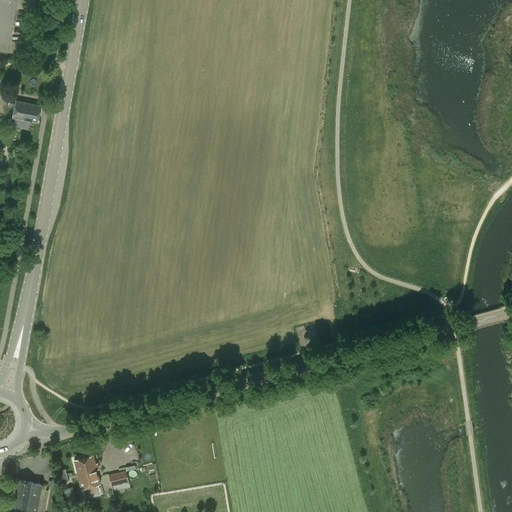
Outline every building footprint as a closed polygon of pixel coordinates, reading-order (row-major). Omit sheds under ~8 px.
[(0,0),(0,51),(8,53),(17,0),(0,0)] [(41,106),(16,101),(16,100),(9,99),(8,105),(15,106),(12,118),(38,123),(41,106)] [(100,491),(99,485),(100,484),(93,456),(74,460),(81,489),(83,488),(84,495),(100,491)] [(111,486),(129,481),(126,471),(108,475),(111,486)] [(31,482),(19,480),(13,508),(16,509),(15,511),(25,511),(26,511),(30,511),(44,511),(49,490),(45,490),(45,489),(41,488),(42,484),(31,482)]
